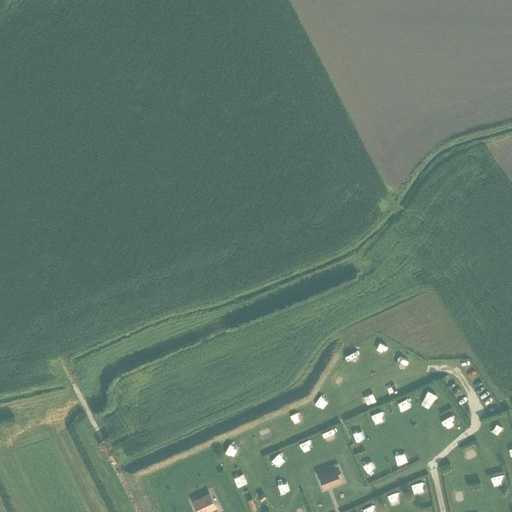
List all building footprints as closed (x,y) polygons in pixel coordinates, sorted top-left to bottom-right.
[(423,399),(436,402),(438,393),(425,390),(423,399)] [(444,424),(452,422),(449,414),(441,416),(444,424)] [(349,438),(356,440),(358,431),(351,429),(349,438)] [(467,459),(475,454),(471,445),(462,450),(467,459)] [(319,476),(324,489),(342,482),(337,469),(319,476)] [(411,485),(415,495),(423,492),(419,482),(411,485)] [(401,500),(397,492),(387,497),(391,505),(401,500)] [(205,511),(215,507),(209,495),(194,502),(198,511),(205,511)]
